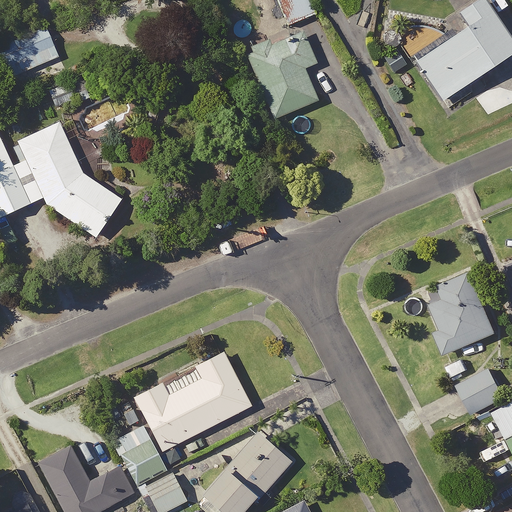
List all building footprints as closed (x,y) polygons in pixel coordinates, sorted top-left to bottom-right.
[(318,17),(310,0),(279,0),(292,29),(318,17)] [(511,65),(511,40),(485,0),(462,15),(473,32),(420,66),(447,108),(511,65)] [(66,73),(52,27),(0,42),(14,88),(66,73)] [(322,67),(308,37),(293,44),(290,38),(248,58),(276,120),(319,101),(307,74),(322,67)] [(87,177),(63,125),(22,145),(32,167),(17,175),(30,203),(42,197),(51,208),(101,242),(127,204),(87,177)] [(0,180),(18,172),(0,132),(0,180)] [(502,337),(476,273),(429,293),(446,335),(440,337),(449,359),(502,337)] [(140,402),(167,454),(254,409),(227,357),(140,402)] [(509,400),(493,371),(461,389),(477,417),(509,400)] [(511,406),(497,415),(511,444),(511,406)] [(144,421),(114,437),(148,500),(156,496),(164,511),(179,511),(189,507),(144,421)] [(253,511),(297,463),(263,434),(206,499),(221,511),(253,511)] [(45,467),(68,511),(104,511),(136,495),(123,471),(94,486),(75,451),(45,467)] [(41,511),(33,492),(13,501),(17,511),(41,511)]
